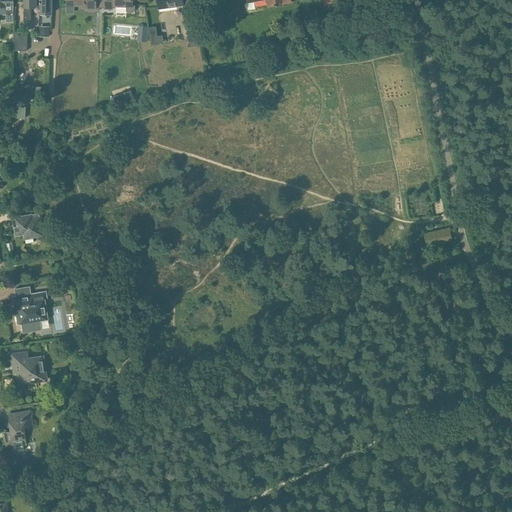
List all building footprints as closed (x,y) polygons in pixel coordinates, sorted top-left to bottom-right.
[(0,0),(0,14),(6,14),(6,6),(14,6),(14,0),(0,0)] [(31,6),(40,6),(40,0),(24,0),(24,20),(31,20),(31,6)] [(40,0),(40,6),(40,13),(52,14),(52,0),(40,0)] [(135,10),(135,5),(134,5),(133,0),(104,0),(104,9),(113,9),(113,6),(127,6),(127,10),(129,12),(133,12),(135,10)] [(254,1),(261,0),(267,0),(268,6),(293,2),(292,0),(247,0),(248,2),(246,3),(245,5),(245,7),(247,9),(250,9),(255,8),(254,1)] [(335,23),(334,16),(336,16),(336,12),(334,12),(334,11),(327,11),(328,24),(335,23)] [(39,24),(49,26),(50,17),(40,15),(39,24)] [(188,40),(189,40),(197,39),(198,38),(196,21),(186,22),(188,40)] [(148,26),(139,25),(137,40),(146,41),(148,26)] [(49,26),(40,26),(39,36),(49,36),(49,26)] [(27,51),(28,35),(19,35),(19,31),(15,31),(14,50),(27,51)] [(270,85),(259,97),(263,101),(270,93),(274,97),(278,92),(270,85)] [(120,93),(120,94),(112,96),(114,103),(133,97),(131,90),(120,93)] [(27,104),(27,96),(12,96),(12,104),(27,104)] [(32,213),(14,216),(16,227),(14,227),(16,236),(25,235),(26,239),(26,243),(34,242),(34,238),(40,237),(39,227),(43,227),(41,216),(40,216),(40,213),(32,214),(32,213)] [(424,233),(426,245),(452,240),(450,228),(424,233)] [(66,285),(73,284),(71,276),(64,277),(66,285)] [(14,288),(16,295),(13,296),(14,306),(13,306),(13,307),(12,307),(13,313),(14,313),(16,313),(18,323),(20,323),(20,324),(22,324),(23,332),(42,329),(41,321),(49,319),(45,299),(48,298),(47,290),(31,293),(30,286),(14,288)] [(12,355),(15,373),(21,372),(22,384),(47,381),(46,374),(44,357),(29,359),(28,353),(12,355)] [(10,415),(12,432),(5,433),(8,448),(15,447),(16,452),(25,451),(24,446),(27,445),(25,428),(33,426),(31,412),(10,415)]
